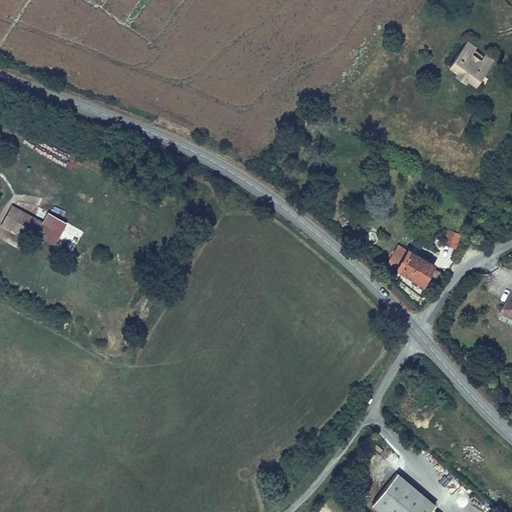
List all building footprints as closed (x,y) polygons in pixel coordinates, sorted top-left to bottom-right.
[(455,65),(463,72),(465,69),(476,76),(473,79),(482,85),(500,60),(492,55),(488,60),(478,53),(482,47),(473,40),(455,65)] [(470,84),(473,79),(476,76),(465,69),(463,72),(459,77),(470,84)] [(15,230),(31,238),(42,219),(26,211),(15,230)] [(54,214),(41,235),(58,245),(71,224),(54,214)] [(458,249),(464,237),(455,232),(449,246),(458,249)] [(389,263),(397,268),(407,252),(399,246),(389,263)] [(425,284),(428,281),(433,284),(440,273),(434,270),(435,268),(407,252),(397,268),(425,284)] [(440,273),(433,284),(435,285),(442,274),(440,273)] [(511,295),(501,315),(511,320),(511,295)] [(499,319),(511,325),(511,320),(501,315),(499,319)] [(458,457),(454,462),(464,469),(468,465),(458,457)]
